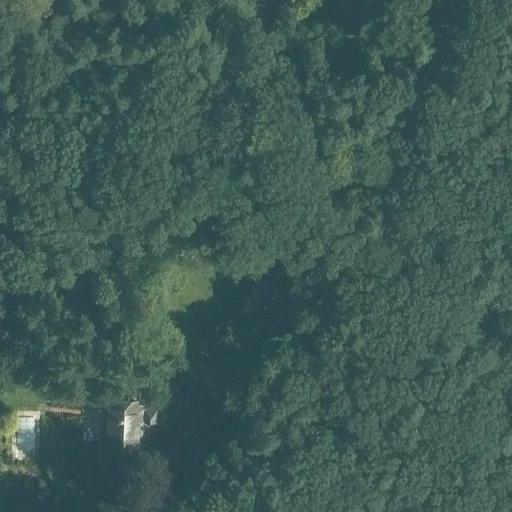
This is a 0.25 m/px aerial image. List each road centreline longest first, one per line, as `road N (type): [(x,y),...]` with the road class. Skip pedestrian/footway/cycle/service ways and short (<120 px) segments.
road 1 (track): [(0,139),(89,126),(201,181),(247,194),(288,217),(289,256),(275,282)]
road 2 (track): [(132,511),(161,487),(178,451),(177,397),(166,378),(136,363),(60,358),(0,331)]
